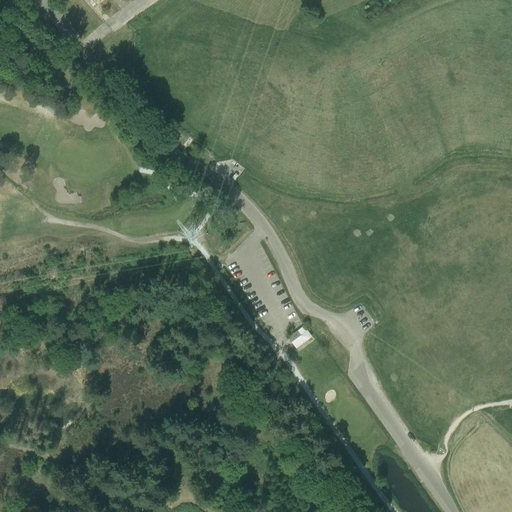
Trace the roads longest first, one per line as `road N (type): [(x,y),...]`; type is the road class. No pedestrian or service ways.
road 1 (unclassified): [(454,511),(365,393),(346,334),(296,297),(280,250),(251,205),(151,138),(42,0)]
road 2 (track): [(224,182),(201,229),(208,265),(394,511)]
